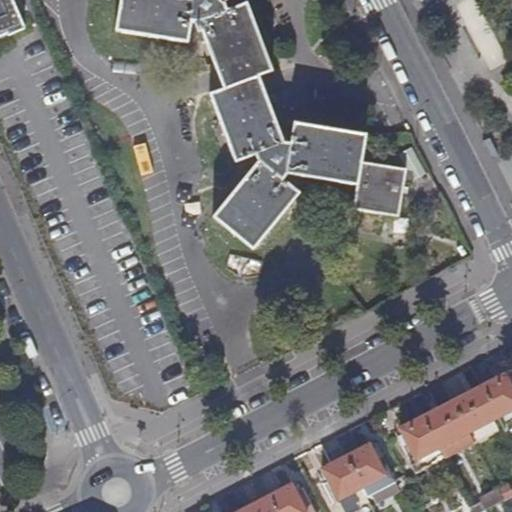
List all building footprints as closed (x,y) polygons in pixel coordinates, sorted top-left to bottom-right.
[(0,0),(0,37),(5,35),(7,38),(23,31),(9,0),(0,0)] [(298,195),(294,191),(304,179),(356,187),(352,211),(396,218),(404,172),(359,164),(364,137),(292,125),(291,130),(274,127),(256,79),(270,74),(244,6),(224,14),(222,7),(228,0),(121,0),(116,33),(187,45),(188,40),(203,43),(222,92),(210,97),(235,165),(255,157),(257,164),(212,218),(252,251),(298,195)] [(511,388),(503,371),(482,383),(498,414),(504,425),(505,425),(511,421),(511,388)] [(482,383),(453,398),(469,429),(475,440),(504,425),(498,414),(482,383)] [(453,398),(424,414),(440,444),(446,455),(475,440),(469,429),(453,398)] [(440,444),(424,414),(399,427),(403,434),(398,437),(410,460),(440,444)] [(368,443),(346,455),(362,485),(367,496),(370,494),(375,503),(398,491),(393,482),(395,481),(378,448),(372,451),(368,443)] [(362,485),(346,455),(321,467),(337,499),(362,485)] [(511,489),(508,482),(499,487),(505,498),(511,494),(511,489)] [(267,495),(275,511),(311,511),(299,488),(294,491),(290,483),(267,495)] [(499,485),(481,495),(483,499),(471,505),(475,511),(479,511),(505,498),(499,487),(499,485)] [(275,511),(267,495),(238,511),(275,511)]
